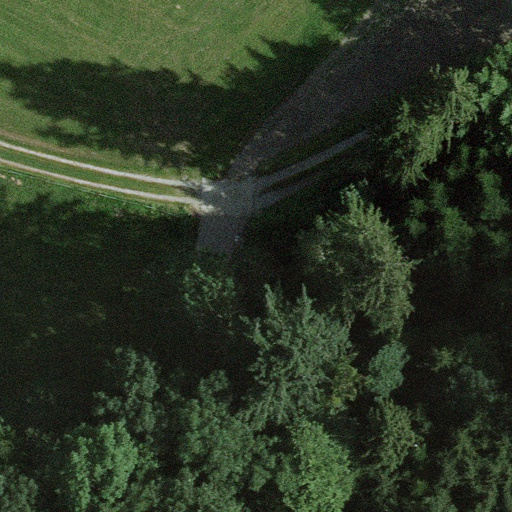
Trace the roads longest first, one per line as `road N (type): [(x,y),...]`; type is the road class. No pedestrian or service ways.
road 1 (track): [(511,77),(306,182),(214,194),(90,176),(0,149)]
road 2 (track): [(359,511),(399,390),(511,268)]
